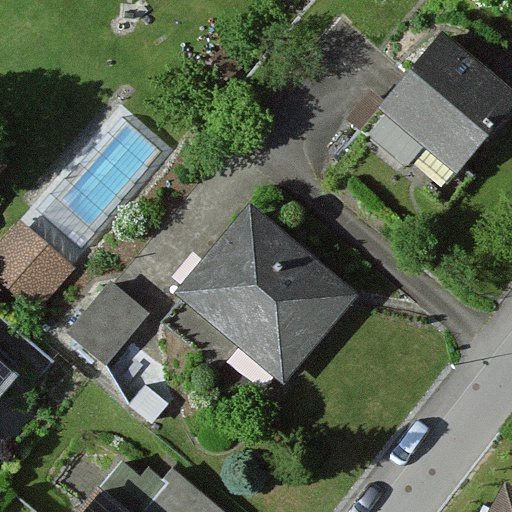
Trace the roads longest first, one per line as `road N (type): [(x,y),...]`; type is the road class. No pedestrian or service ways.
road 1 (residential): [(257,141),(511,368)]
road 2 (residential): [(405,511),(511,374)]
road 3 (residential): [(153,252),(257,141)]
road 4 (residential): [(257,141),(349,53)]
